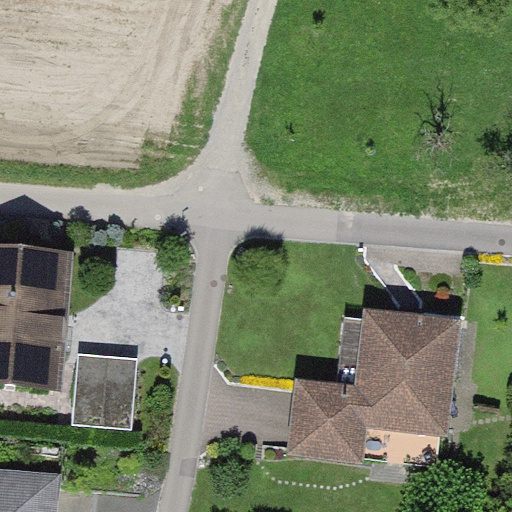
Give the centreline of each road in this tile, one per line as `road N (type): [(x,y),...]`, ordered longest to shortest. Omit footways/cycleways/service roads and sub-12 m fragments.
road 1 (residential): [(175,511),(219,214)]
road 2 (residential): [(219,214),(511,242)]
road 3 (residential): [(0,196),(219,214)]
road 4 (track): [(219,214),(262,0)]
